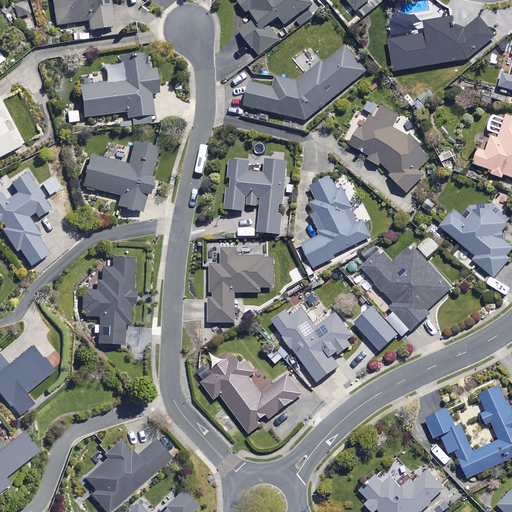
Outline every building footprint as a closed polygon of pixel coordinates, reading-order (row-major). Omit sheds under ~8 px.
[(53,0),(57,25),(89,20),(90,30),(115,27),(110,0),(53,0)] [(239,0),(238,1),(253,20),(239,30),(259,57),(280,41),(268,26),(280,17),(286,26),(314,4),(310,0),(239,0)] [(346,0),(356,11),(370,0),(346,0)] [(424,35),(388,40),(393,72),(467,61),(498,37),(482,17),(466,29),(451,25),(451,19),(425,23),(426,27),(423,27),(424,35)] [(367,72),(346,44),(298,81),(275,76),(273,87),(250,81),(244,106),(306,120),(367,72)] [(148,70),(147,55),(122,58),(122,64),(105,66),(107,83),(80,86),(83,117),(126,112),(127,118),(153,115),(151,95),(159,94),(156,69),(148,70)] [(511,71),(503,70),(499,87),(511,90),(511,71)] [(0,156),(23,145),(0,100),(0,156)] [(344,137),(394,176),(392,178),(409,193),(435,157),(420,146),(424,139),(369,101),(361,113),(358,111),(350,124),(352,125),(344,137)] [(487,131),(500,136),(499,139),(491,136),(486,150),(479,148),(473,164),(492,170),(491,174),(503,178),(504,175),(511,177),(511,118),(507,117),(506,120),(492,116),(487,131)] [(157,147),(133,142),(128,164),(89,156),(83,188),(120,195),(118,207),(143,212),(157,147)] [(250,162),(230,160),(225,209),(245,211),(246,205),(260,206),(258,232),(280,234),(287,161),(266,159),(265,173),(249,172),(250,162)] [(50,209),(28,173),(11,184),(18,194),(6,201),(2,195),(0,195),(0,226),(16,252),(20,249),(30,266),(50,253),(28,217),(34,213),(37,218),(50,209)] [(317,200),(310,203),(313,211),(310,213),(321,236),(302,245),(314,268),(333,259),(332,256),(372,237),(364,221),(358,223),(341,188),(337,190),(330,176),(310,186),(317,200)] [(498,191),(494,202),(505,207),(510,196),(498,191)] [(494,202),(491,199),(478,214),(473,209),(465,218),(455,210),(442,227),(476,255),(472,260),(493,277),(509,258),(507,257),(511,250),(511,244),(500,235),(511,220),(505,215),(507,213),(494,202)] [(429,236),(418,246),(429,257),(439,247),(429,236)] [(391,263),(380,251),(362,268),(394,304),(389,308),(411,331),(429,315),(427,312),(452,289),(412,245),(391,263)] [(210,265),(210,293),(214,293),(214,297),(209,297),(209,323),(235,323),(235,293),(261,292),(261,287),(273,287),(273,256),(237,257),(237,249),(222,249),(222,265),(210,265)] [(134,257),(111,257),(111,267),(102,267),(101,290),(83,289),(83,317),(99,317),(98,344),(123,344),(124,324),(132,325),(134,257)] [(315,328),(301,309),(291,317),(287,312),(273,322),(317,382),(338,367),(332,358),(350,345),(347,341),(353,336),(336,312),(315,328)] [(53,371),(32,346),(8,365),(0,354),(0,392),(19,416),(33,404),(25,394),(53,371)] [(283,357),(275,349),(268,356),(276,364),(283,357)] [(255,373),(239,352),(200,381),(215,400),(221,395),(250,434),(303,394),(289,374),(262,394),(250,377),(255,373)] [(511,410),(511,411),(500,385),(479,395),(486,411),(481,414),(485,424),(491,421),(500,440),(474,452),(461,424),(455,426),(447,408),(424,419),(433,439),(441,435),(449,454),(455,451),(468,478),(511,457),(511,410)] [(3,447),(0,443),(0,490),(9,484),(4,478),(37,450),(21,431),(3,447)] [(136,456),(121,439),(104,453),(109,458),(86,478),(96,490),(91,494),(106,511),(110,511),(171,458),(155,439),(136,456)] [(365,503),(372,511),(374,511),(377,510),(379,511),(419,511),(446,489),(428,469),(403,490),(391,477),(384,483),(376,475),(360,489),(369,500),(365,503)] [(511,511),(511,489),(497,504),(504,511),(511,511)] [(191,511),(198,505),(183,490),(160,511),(146,511),(138,503),(128,511),(191,511)]
